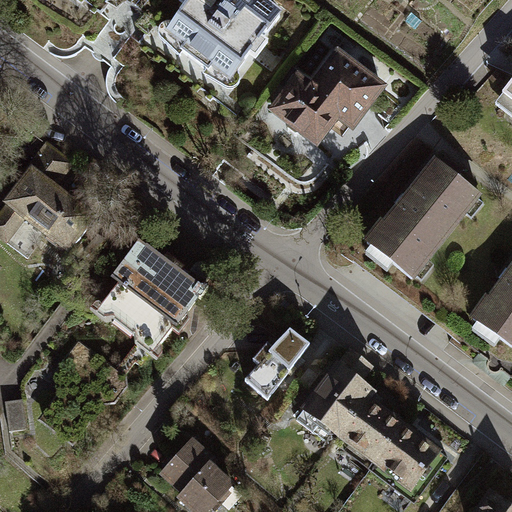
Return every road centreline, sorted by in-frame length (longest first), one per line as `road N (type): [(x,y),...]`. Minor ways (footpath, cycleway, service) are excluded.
road 1 (residential): [(0,48),(287,263)]
road 2 (residential): [(287,263),(511,14)]
road 3 (residential): [(75,511),(287,263)]
road 4 (residential): [(287,263),(511,432)]
